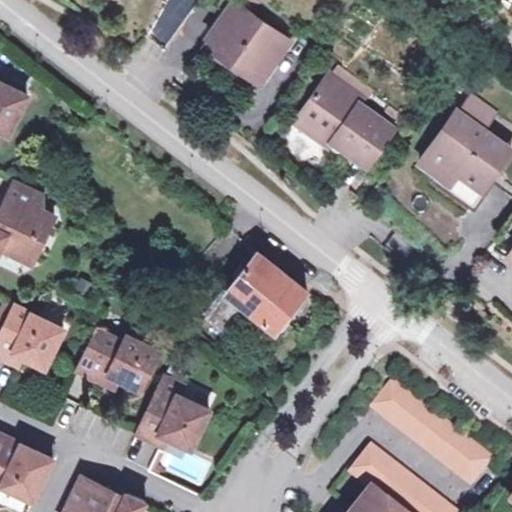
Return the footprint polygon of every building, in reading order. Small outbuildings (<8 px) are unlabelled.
[(253,13),(235,0),(232,0),(207,34),(219,43),(217,47),(253,74),(267,53),(274,59),(289,39),(253,13)] [(262,1),(259,0),(235,0),(253,13),(262,1)] [(267,53),(253,74),(260,79),(274,59),(267,53)] [(364,96),(330,71),(302,108),(329,128),(334,121),(341,126),(332,139),(364,163),(393,125),(360,101),(364,96)] [(0,77),(0,126),(13,133),(32,94),(0,77)] [(329,128),(302,108),(293,119),(327,144),(332,139),(341,126),(334,121),(329,128)] [(503,142),(456,108),(419,160),(436,172),(444,162),(456,171),(480,187),(496,164),(490,160),(503,142)] [(509,147),(503,142),(490,160),(496,164),(509,147)] [(436,172),(448,181),(456,171),(444,162),(436,172)] [(45,193),(19,181),(0,220),(0,247),(5,250),(6,246),(36,260),(59,214),(41,205),(45,193)] [(309,291),(255,247),(243,262),(248,266),(216,308),(213,307),(207,315),(236,336),(255,313),(278,331),(309,291)] [(65,326),(19,304),(0,343),(0,352),(13,359),(17,350),(26,354),(48,364),(65,326)] [(127,339),(101,327),(81,368),(108,380),(112,372),(123,377),(142,387),(160,349),(129,335),(127,339)] [(21,363),(26,354),(17,350),(13,359),(21,363)] [(183,364),(175,360),(169,372),(177,375),(183,364)] [(119,385),(123,377),(112,372),(108,380),(119,385)] [(185,383),(167,375),(140,432),(158,441),(162,432),(171,436),(193,446),(212,409),(181,394),(186,384),(185,383)] [(496,458),(396,379),(375,405),(475,483),(496,458)] [(26,442),(0,429),(0,481),(35,499),(56,457),(39,449),(36,455),(23,449),(26,442)] [(167,445),(171,436),(162,432),(158,441),(167,445)] [(39,449),(26,442),(23,449),(36,455),(39,449)] [(377,491),(403,511),(460,511),(374,444),(353,471),(377,491)] [(127,494),(86,473),(66,511),(142,511),(148,500),(128,490),(127,494)] [(403,511),(377,491),(364,507),(360,511),(403,511)]
